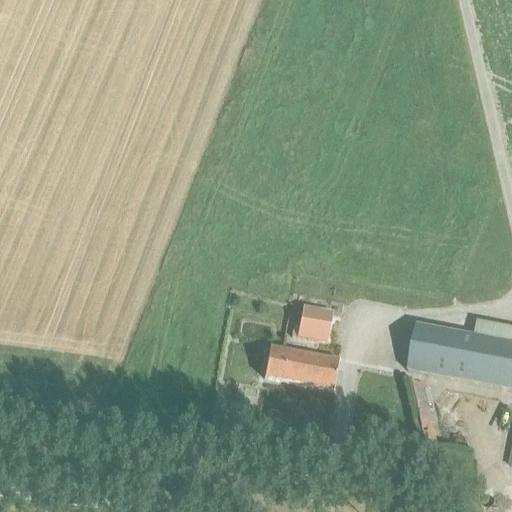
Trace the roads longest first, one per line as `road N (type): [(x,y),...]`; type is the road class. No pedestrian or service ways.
road 1 (track): [(511,201),(462,0)]
road 2 (tertiary): [(173,511),(0,485)]
